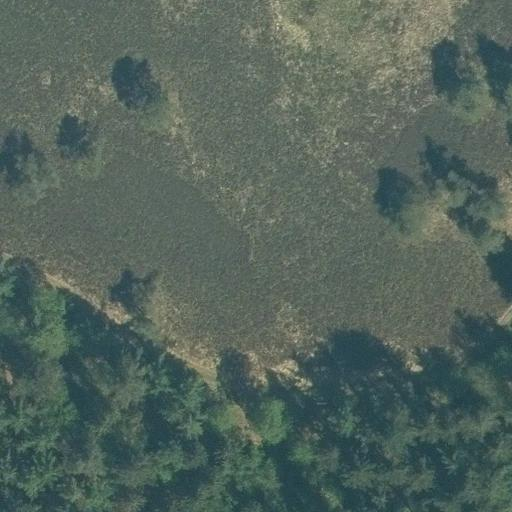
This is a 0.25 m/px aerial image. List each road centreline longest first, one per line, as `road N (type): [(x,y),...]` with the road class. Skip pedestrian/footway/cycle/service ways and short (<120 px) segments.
road 1 (track): [(0,257),(162,355),(257,391),(411,377),(461,361),(511,312)]
road 2 (track): [(119,511),(0,372)]
